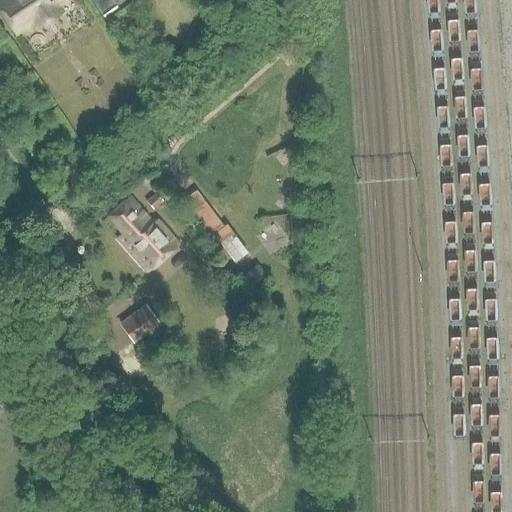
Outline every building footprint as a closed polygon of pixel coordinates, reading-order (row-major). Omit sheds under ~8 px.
[(35,29),(59,12),(55,6),(63,0),(0,0),(0,10),(14,32),(30,22),(35,29)] [(225,226),(198,190),(184,201),(211,237),(225,226)] [(156,191),(146,199),(154,209),(164,201),(156,191)] [(148,272),(179,244),(156,219),(151,221),(129,197),(107,216),(123,234),(118,239),(148,272)] [(224,227),(213,235),(233,262),(245,253),(224,227)] [(256,265),(246,274),(254,283),(264,275),(256,265)] [(146,304),(120,324),(135,343),(161,323),(146,304)]
